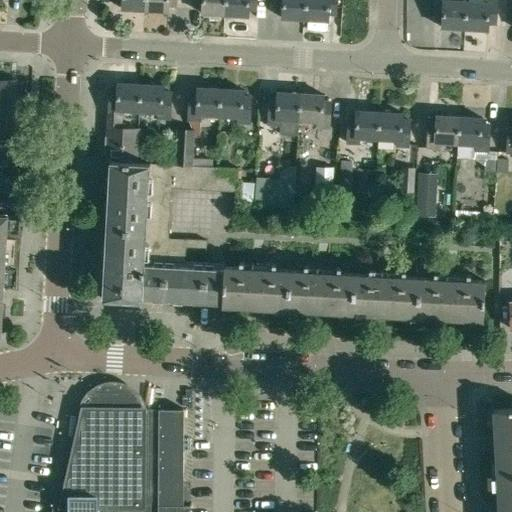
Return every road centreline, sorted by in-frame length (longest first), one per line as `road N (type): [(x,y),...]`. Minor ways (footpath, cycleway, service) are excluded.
road 1 (residential): [(443,375),(52,358)]
road 2 (residential): [(389,64),(68,45)]
road 3 (residential): [(52,358),(68,45)]
road 4 (residential): [(448,511),(443,375)]
road 5 (residential): [(511,71),(389,64)]
